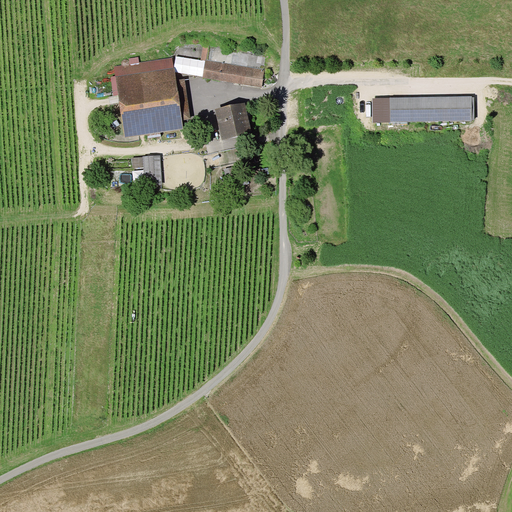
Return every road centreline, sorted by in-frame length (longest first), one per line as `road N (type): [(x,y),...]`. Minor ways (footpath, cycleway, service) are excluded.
road 1 (unclassified): [(0,477),(183,414),(259,344),(286,288),(290,231),(283,0)]
road 2 (track): [(287,84),(511,85)]
